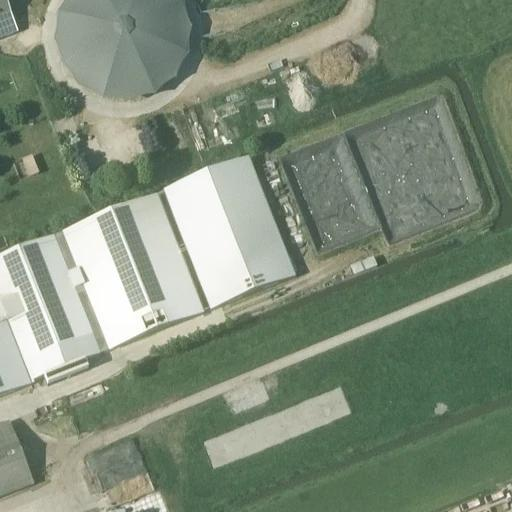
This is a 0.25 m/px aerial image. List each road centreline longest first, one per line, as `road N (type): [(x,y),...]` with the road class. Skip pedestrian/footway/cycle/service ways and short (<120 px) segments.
road 1 (track): [(26,408),(50,471),(511,286)]
road 2 (track): [(358,0),(358,14),(334,28),(198,87)]
